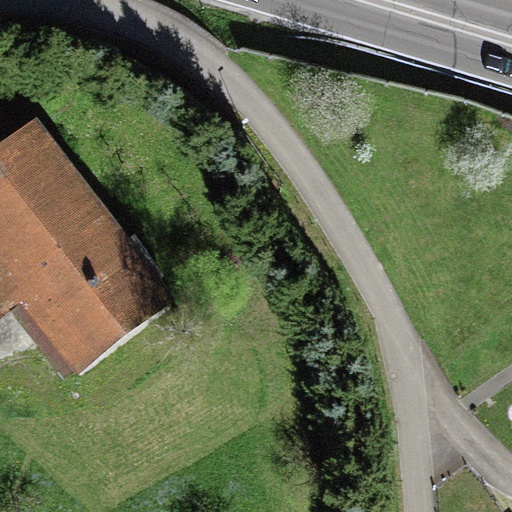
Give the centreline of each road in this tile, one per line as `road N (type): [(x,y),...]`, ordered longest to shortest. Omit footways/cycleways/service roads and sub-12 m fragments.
road 1 (residential): [(59,0),(185,49),(296,163),(376,297),(392,343),(416,511)]
road 2 (trunk): [(367,0),(511,43)]
